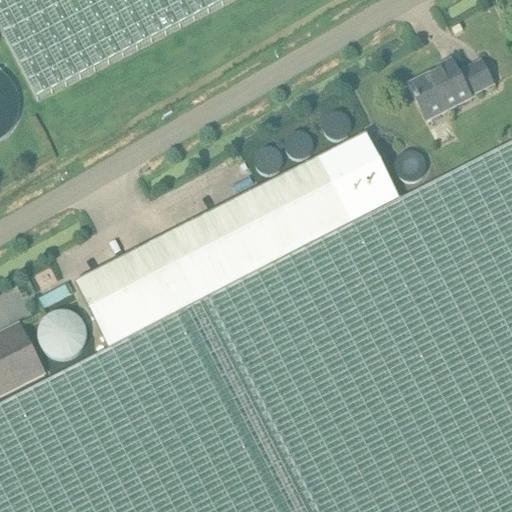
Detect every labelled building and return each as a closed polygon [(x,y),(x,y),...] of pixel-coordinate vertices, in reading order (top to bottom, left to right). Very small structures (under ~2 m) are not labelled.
[(0,0),(0,28),(37,100),(231,0),(0,0)] [(409,89),(427,123),(471,100),(470,98),(494,86),(482,64),(458,76),(453,66),(409,89)] [(18,100),(18,99),(17,93),(15,87),(12,80),(8,76),(4,72),(0,69),(0,128),(3,127),(8,123),(12,118),(15,112),(17,106),(18,100)] [(400,202),(367,136),(76,285),(110,351),(400,202)] [(0,407),(0,511),(511,511),(511,145),(400,202),(278,267),(110,351),(0,407)] [(89,334),(89,333),(88,329),(87,324),(85,319),(82,315),(79,312),(73,309),(64,306),(60,306),(54,308),(49,309),(43,314),(40,317),(37,322),(36,328),(35,333),(36,338),(37,343),(39,347),(42,351),(46,355),(51,358),(57,360),(61,360),(66,360),(71,358),(75,357),(80,353),(84,348),(86,345),(88,338),(89,334)] [(20,327),(0,336),(0,399),(45,377),(20,327)]
